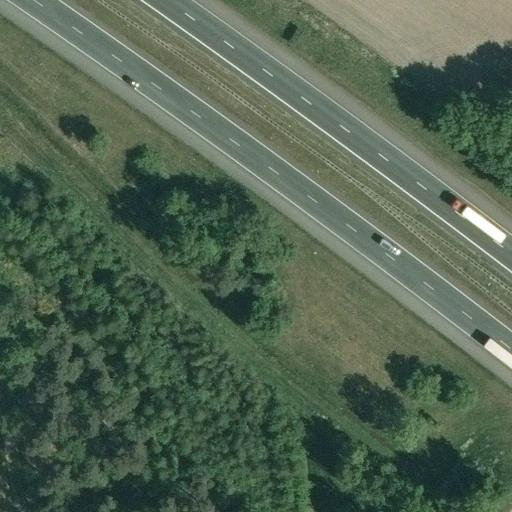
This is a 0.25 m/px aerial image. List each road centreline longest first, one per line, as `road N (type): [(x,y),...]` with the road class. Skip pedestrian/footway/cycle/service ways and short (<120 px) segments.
road 1 (motorway): [(29,0),(511,354)]
road 2 (motorway): [(511,257),(160,0)]
